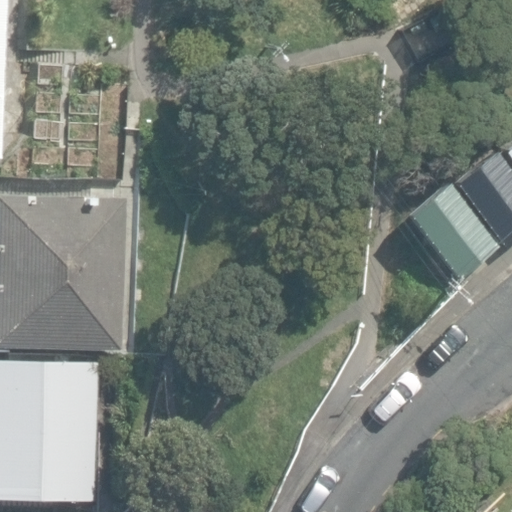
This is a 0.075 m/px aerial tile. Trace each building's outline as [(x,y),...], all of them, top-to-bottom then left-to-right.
[(511,139),(499,151),(511,166),(511,139)] [(448,184),(501,246),(511,236),(511,176),(489,149),(448,184)] [(453,278),(491,247),(438,183),(400,214),(453,278)] [(0,343),(119,348),(123,198),(0,194),(0,343)] [(0,495),(90,499),(94,360),(0,357),(0,495)]
